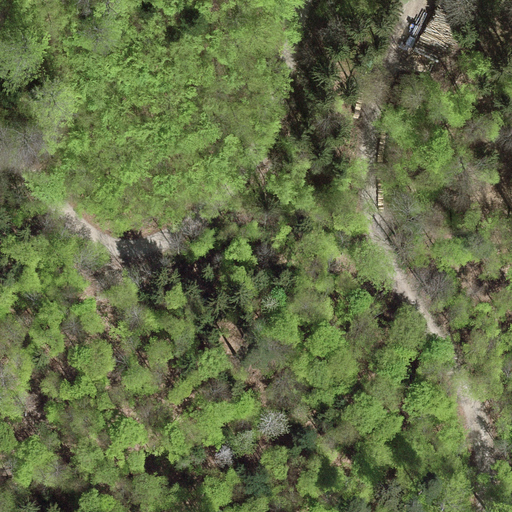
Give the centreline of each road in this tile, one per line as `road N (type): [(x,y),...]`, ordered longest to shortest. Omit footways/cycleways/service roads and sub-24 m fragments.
road 1 (track): [(479,511),(472,418),(374,239),(363,191),(376,93),(414,0)]
road 2 (track): [(299,0),(261,139),(235,181),(166,239),(139,248),(102,245),(70,224),(0,141)]
